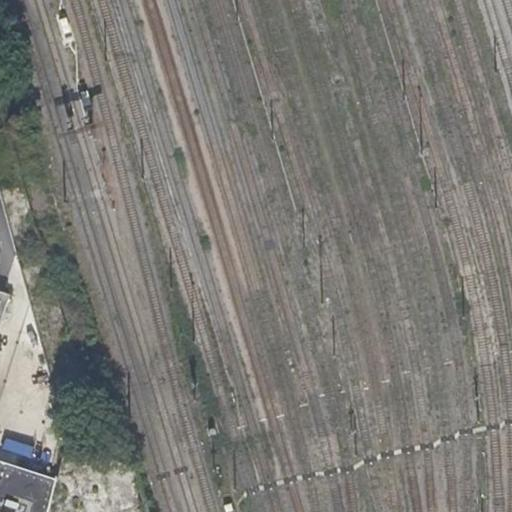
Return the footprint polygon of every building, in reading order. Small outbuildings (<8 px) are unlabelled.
[(9,293),(0,290),(0,320),(4,309),(9,293)] [(53,347),(66,308),(38,298),(24,338),(53,347)] [(25,316),(4,309),(0,320),(0,387),(3,388),(25,316)] [(0,511),(47,511),(55,483),(56,478),(0,459),(0,511)] [(143,511),(132,470),(105,477),(114,511),(143,511)] [(230,503),(223,505),(224,511),(232,511),(233,511),(230,503)]
